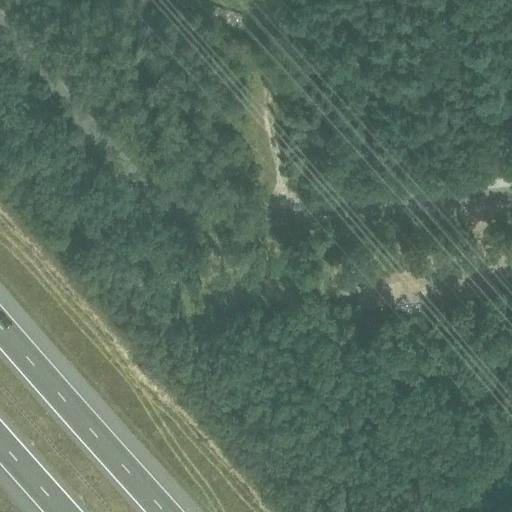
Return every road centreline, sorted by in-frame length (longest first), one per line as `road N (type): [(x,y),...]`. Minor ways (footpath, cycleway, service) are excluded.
road 1 (unclassified): [(511,194),(220,223),(180,206),(106,149),(0,20)]
road 2 (motorway): [(162,511),(0,322)]
